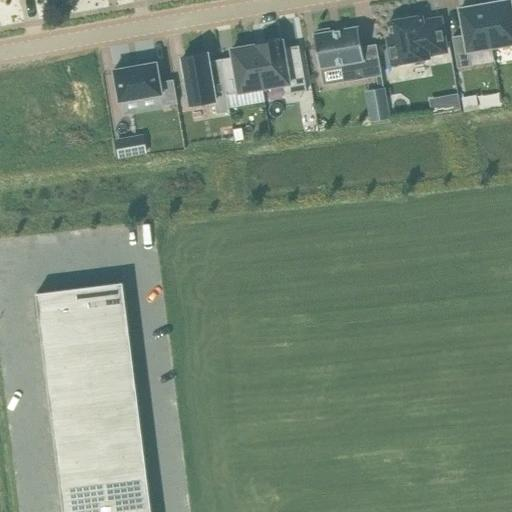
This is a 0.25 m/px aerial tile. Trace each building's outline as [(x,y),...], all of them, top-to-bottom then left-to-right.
[(511,5),(511,0),(506,0),(485,4),(493,48),(511,44),(511,5)] [(464,34),(452,36),(458,68),(471,65),(469,52),(493,48),(485,4),(460,8),(464,34)] [(388,37),(393,65),(430,58),(429,54),(447,51),(441,18),(423,21),(422,15),(406,18),(404,17),(395,18),(393,20),(389,21),(392,36),(388,37)] [(345,64),(348,81),(382,75),(377,44),(362,46),(358,27),(336,31),(335,27),(316,30),(317,34),(314,34),(320,68),(345,64)] [(283,40),(256,45),(264,88),(285,85),(286,94),(307,91),(299,45),(284,48),(283,40)] [(264,88),(256,45),(232,49),(233,57),(221,59),(227,94),(264,88)] [(208,53),(182,57),(190,105),(216,101),(219,114),(230,112),(227,95),(227,94),(221,59),(209,61),(208,53)] [(157,62),(114,70),(119,101),(121,101),(124,115),(163,108),(163,105),(178,103),(174,79),(160,81),(157,62)] [(386,93),(367,97),(371,122),(391,118),(386,93)] [(458,93),(443,96),(446,112),(461,109),(458,93)] [(476,95),(463,98),(465,111),(478,109),(476,95)] [(242,128),(233,130),(235,140),(244,139),(242,128)] [(143,136),(117,140),(120,156),(146,152),(143,136)] [(332,511),(299,240),(179,256),(210,511),(332,511)] [(152,511),(124,282),(35,293),(62,511),(152,511)]
